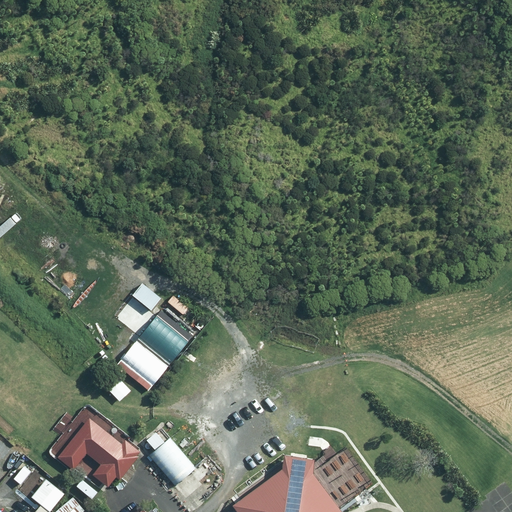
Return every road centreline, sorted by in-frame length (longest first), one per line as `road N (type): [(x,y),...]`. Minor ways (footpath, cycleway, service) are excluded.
road 1 (track): [(0,163),(33,196),(226,319),(246,356),(252,429)]
road 2 (track): [(250,382),(335,359),(386,359),(511,449)]
